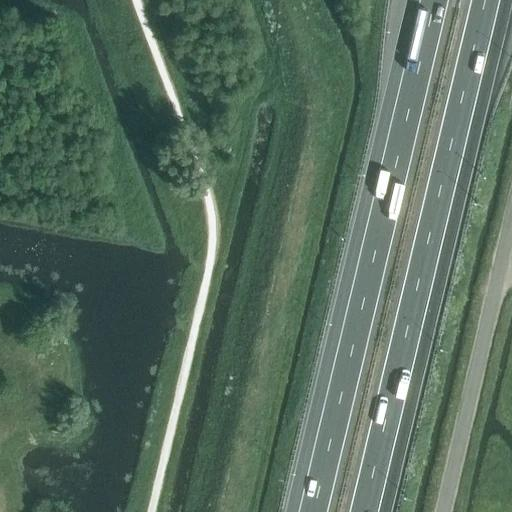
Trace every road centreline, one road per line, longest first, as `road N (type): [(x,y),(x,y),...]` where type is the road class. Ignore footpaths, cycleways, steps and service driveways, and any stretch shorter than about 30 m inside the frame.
road 1 (motorway): [(424,0),(301,511)]
road 2 (motorway): [(370,511),(490,0)]
road 3 (unclassified): [(441,511),(511,213)]
